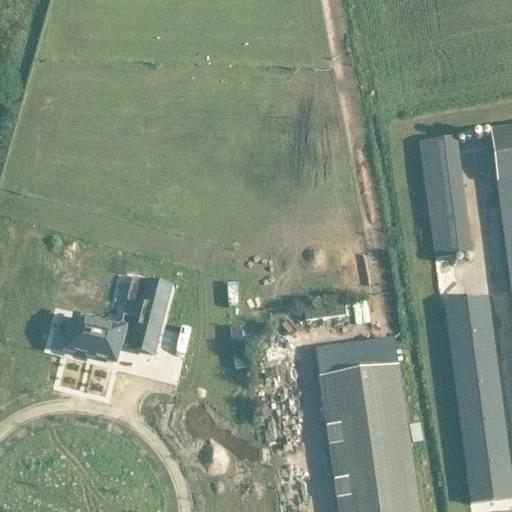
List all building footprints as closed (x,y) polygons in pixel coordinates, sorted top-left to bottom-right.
[(511,129),(497,132),(490,133),(490,134),(496,186),(511,307),(511,129)] [(435,261),(471,256),(456,139),(420,144),(435,261)] [(75,321),(67,353),(114,364),(118,347),(129,349),(129,351),(153,357),(170,289),(146,283),(140,306),(136,321),(123,318),(120,332),(75,321)] [(487,300),(444,306),(470,506),(511,500),(511,486),(493,339),(487,300)] [(337,511),(418,511),(398,368),(319,380),(337,511)]
